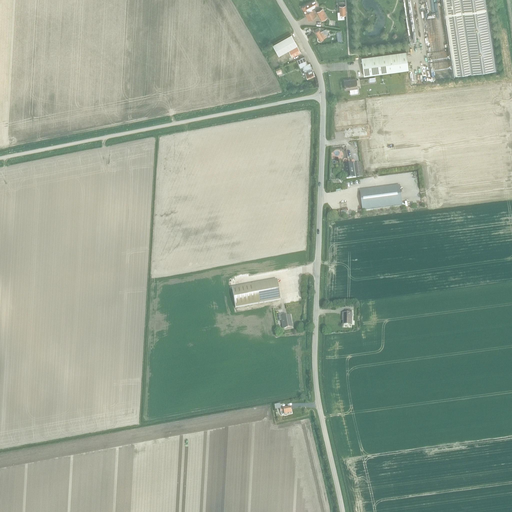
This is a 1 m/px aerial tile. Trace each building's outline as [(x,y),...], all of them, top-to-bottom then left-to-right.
[(312,7),(317,5),(314,0),(313,0),(306,5),(306,4),(301,7),(308,20),(317,15),(312,7)] [(443,0),(454,75),(497,69),(486,0),(443,0)] [(316,12),(322,21),(327,17),(322,9),(316,12)] [(319,29),(314,32),(319,40),(326,37),(325,34),(328,32),(326,29),(320,32),(319,29)] [(395,30),(390,36),(398,42),(402,36),(395,30)] [(292,58),(301,53),(291,35),(273,45),(279,56),(288,51),(292,58)] [(361,57),(364,76),(408,70),(406,52),(361,57)] [(309,63),(307,64),(304,57),(297,60),(300,67),(302,66),(307,78),(314,75),(309,63)] [(360,78),(344,81),(345,90),(349,89),(350,94),(354,93),(354,88),(361,87),(360,78)] [(343,129),(344,138),(367,135),(366,126),(343,129)] [(353,143),(355,142),(353,139),(346,142),(350,151),(354,149),(354,150),(356,149),(353,143)] [(354,164),(356,178),(363,177),(361,163),(354,164)] [(353,164),(345,165),(347,179),(355,178),(356,178),(354,164),(353,164)] [(360,191),(363,211),(402,206),(400,186),(360,191)] [(232,288),(235,308),(281,300),(277,280),(232,288)] [(343,325),(351,325),(352,311),(345,311),(345,314),(343,314),(343,319),(343,325)] [(290,316),(282,317),(281,314),(278,315),(279,321),(282,320),(283,329),(292,327),(290,316)]
